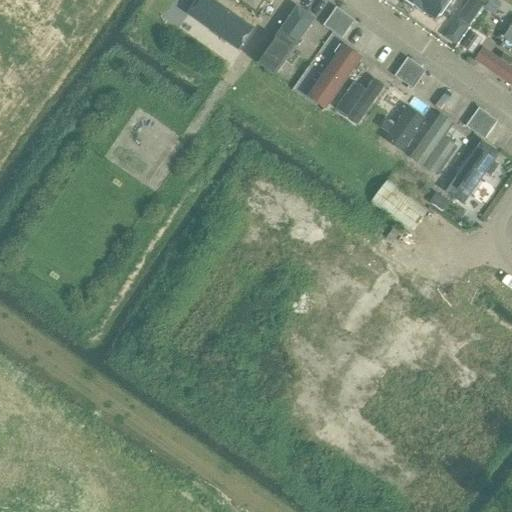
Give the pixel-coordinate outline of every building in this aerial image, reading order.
[(208,0),(200,0),(189,16),(240,52),(254,32),(208,0)] [(236,0),(257,14),(266,0),(236,0)] [(398,0),(434,25),(452,0),(398,0)] [(482,6),(473,0),(470,0),(458,19),(468,26),(482,6)] [(315,22),(296,9),(257,65),(276,78),(315,22)] [(323,28),(332,34),(345,15),(336,9),(323,28)] [(345,15),(332,34),(341,40),(354,21),(345,15)] [(345,47),(307,100),(329,115),(367,62),(345,47)] [(484,51),(474,64),(511,91),(511,62),(505,57),(501,63),(484,51)] [(394,78),(404,84),(417,65),(408,59),(394,78)] [(417,65),(404,84),(413,90),(426,72),(417,65)] [(357,86),(337,114),(359,130),(387,91),(376,83),(368,94),(357,86)] [(388,141),(384,147),(400,158),(433,112),(418,101),(396,132),(387,126),(380,135),(388,141)] [(466,127),(475,134),(488,116),(478,109),(466,127)] [(488,116),(475,134),(484,141),(497,122),(488,116)] [(443,121),(413,164),(437,181),(458,151),(446,143),(455,129),(443,121)] [(367,145),(358,159),(368,166),(377,152),(367,145)] [(482,147),(446,198),(465,211),(486,181),(492,186),(503,171),(497,167),(502,161),(482,147)] [(388,179),(370,204),(410,235),(429,210),(388,179)] [(338,188),(328,201),(338,208),(348,195),(338,188)] [(435,194),(428,203),(441,212),(447,203),(435,194)] [(403,236),(393,229),(386,239),(396,246),(403,236)] [(308,231),(298,244),(309,251),(318,238),(308,231)] [(318,238),(309,251),(319,258),(328,245),(318,238)] [(138,311),(131,321),(144,330),(151,320),(138,311)] [(181,341),(174,351),(187,360),(194,350),(181,341)] [(491,357),(481,371),(491,378),(500,364),(491,357)] [(223,370),(217,380),(230,390),(237,380),(223,370)] [(266,400),(259,410),(273,419),(280,409),(266,400)] [(309,430),(302,440),(315,449),(322,439),(309,430)] [(352,459),(345,469),(358,479),(365,469),(352,459)] [(394,489),(387,499),(401,508),(408,498),(394,489)]
